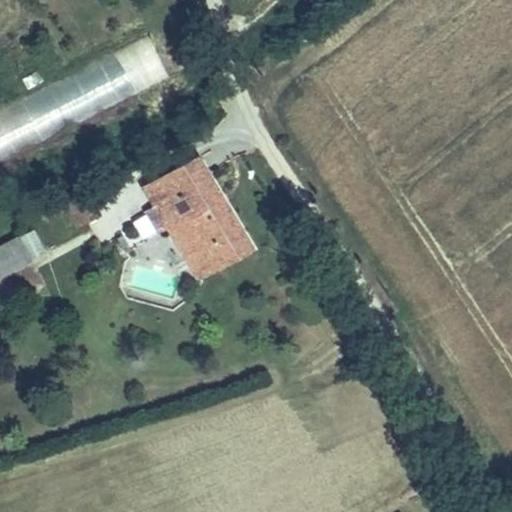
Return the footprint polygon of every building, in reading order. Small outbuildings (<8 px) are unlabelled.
[(0,154),(170,82),(153,43),(0,107),(0,154)] [(151,188),(164,208),(177,227),(210,276),(258,245),(198,155),(151,188)] [(90,199),(76,209),(89,229),(104,217),(90,199)] [(177,227),(164,208),(150,218),(164,237),(177,227)] [(35,230),(0,242),(0,274),(45,259),(35,230)]
